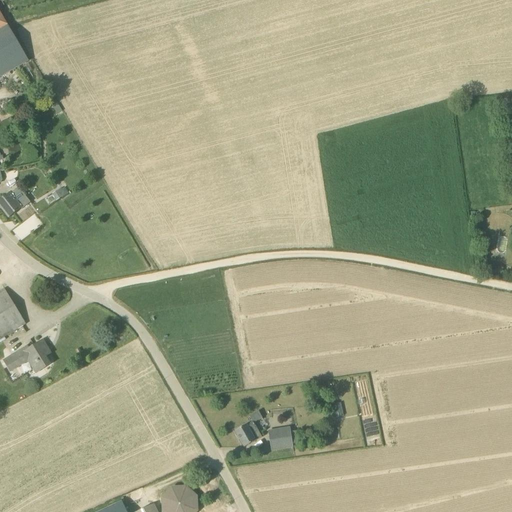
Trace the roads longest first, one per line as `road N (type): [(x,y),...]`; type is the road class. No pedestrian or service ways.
road 1 (track): [(96,297),(111,285),(218,265),(329,254),(508,287)]
road 2 (unclassified): [(241,511),(141,330),(42,271),(0,235)]
